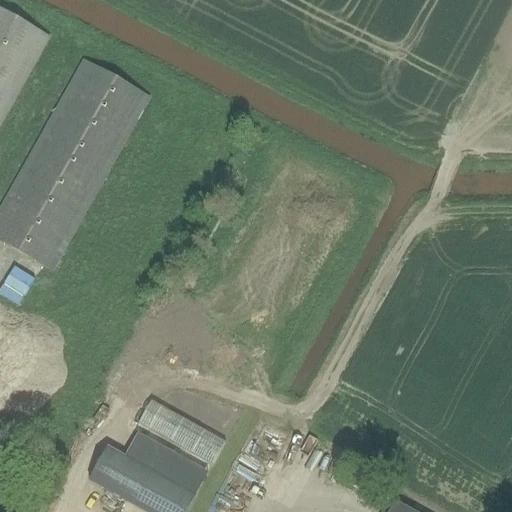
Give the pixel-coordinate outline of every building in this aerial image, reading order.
[(0,129),(51,39),(0,10),(0,129)] [(0,243),(52,273),(151,99),(84,61),(0,209),(0,243)] [(213,467),(225,445),(152,403),(140,425),(213,467)] [(195,498),(208,474),(139,436),(126,460),(195,498)] [(107,449),(88,483),(139,511),(187,511),(195,498),(126,460),(107,449)] [(412,511),(396,503),(390,511),(412,511)]
